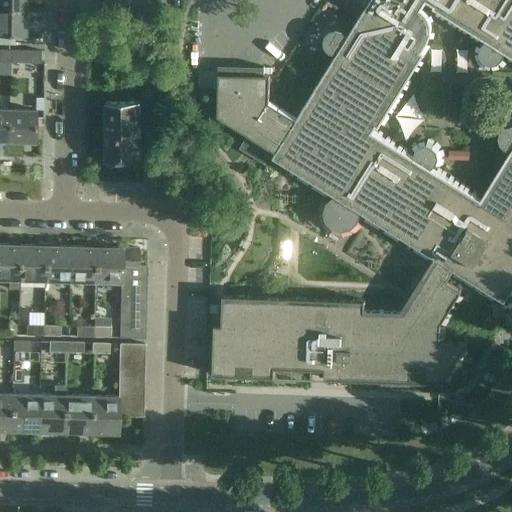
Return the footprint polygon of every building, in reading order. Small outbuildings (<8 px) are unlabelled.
[(0,0),(0,7),(25,8),(24,0),(0,0)] [(511,0),(356,0),(365,5),(346,36),(342,31),(336,29),(330,31),(325,35),(323,41),(325,48),(329,52),(335,54),(297,119),(269,101),(269,75),(219,74),(219,115),(275,151),(272,157),(333,195),(326,203),(324,212),(326,221),(332,228),(342,231),(351,228),(358,222),(360,212),(434,257),(403,312),(364,311),(364,301),(223,296),(222,326),(215,325),(214,372),(272,374),(273,365),(326,368),(326,376),(441,381),(466,343),(439,342),(440,323),(460,290),(446,281),(454,269),(505,300),(511,288),(511,0)] [(25,8),(0,7),(0,33),(24,35),(25,8)] [(0,61),(9,62),(10,50),(0,49),(0,61)] [(10,50),(9,62),(39,63),(40,51),(10,50)] [(105,103),(105,161),(106,161),(106,166),(122,166),(127,160),(140,160),(140,102),(105,103)] [(8,109),(0,108),(0,140),(8,141),(8,109)] [(8,109),(8,141),(33,142),(34,109),(8,109)] [(246,138),(240,148),(254,157),(261,147),(246,138)] [(0,278),(8,279),(8,288),(18,289),(19,279),(20,244),(0,243),(0,278)] [(45,245),(20,244),(19,279),(44,280),(45,245)] [(44,280),(70,280),(71,246),(45,245),(44,280)] [(70,280),(94,281),(95,246),(71,246),(70,280)] [(120,282),(120,277),(120,265),(140,265),(140,248),(121,248),(121,247),(95,246),(94,281),(120,282)] [(146,278),(146,266),(140,265),(120,265),(120,277),(146,278)] [(120,277),(120,282),(120,289),(146,290),(146,278),(120,277)] [(120,289),(119,301),(145,302),(146,290),(120,289)] [(119,301),(119,313),(145,314),(145,302),(119,301)] [(119,313),(119,326),(145,326),(145,314),(119,313)] [(42,335),(43,325),(25,325),(25,335),(42,335)] [(43,325),(42,335),(59,336),(60,326),(43,325)] [(93,337),(93,327),(76,326),(76,336),(93,337)] [(145,338),(145,326),(119,326),(118,337),(145,338)] [(93,327),(93,337),(109,337),(110,327),(93,327)] [(12,340),(12,350),(29,351),(30,341),(12,340)] [(65,352),(65,342),(49,341),(48,352),(65,352)] [(65,342),(65,352),(82,353),(82,342),(65,342)] [(91,343),(91,353),(108,354),(109,343),(91,343)] [(144,356),(144,344),(119,343),(118,355),(144,356)] [(144,368),(144,356),(118,355),(118,367),(144,368)] [(143,380),(144,368),(118,367),(118,379),(143,380)] [(143,392),(143,380),(118,379),(118,391),(143,392)] [(36,431),(63,431),(64,394),(64,385),(53,385),(53,394),(37,394),(36,431)] [(143,404),(143,392),(118,391),(118,396),(117,404),(143,404)] [(0,429),(10,430),(11,393),(0,392),(0,429)] [(37,394),(11,393),(10,430),(36,431),(37,394)] [(90,395),(64,394),(63,431),(89,432),(90,395)] [(118,396),(90,395),(89,432),(117,433),(117,415),(117,404),(118,396)] [(117,415),(143,416),(143,404),(117,404),(117,415)]
